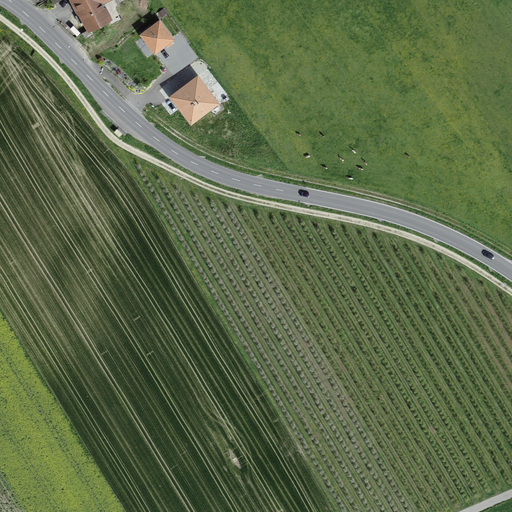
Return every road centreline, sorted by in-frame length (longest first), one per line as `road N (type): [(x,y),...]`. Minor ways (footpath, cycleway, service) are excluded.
road 1 (track): [(0,16),(59,70),(110,138),(206,186),(446,250),(511,292)]
road 2 (tertiary): [(7,0),(145,132),(188,161),(385,214),(452,238),(511,274)]
road 3 (track): [(81,64),(104,70),(188,141),(260,169),(432,211),(511,253)]
